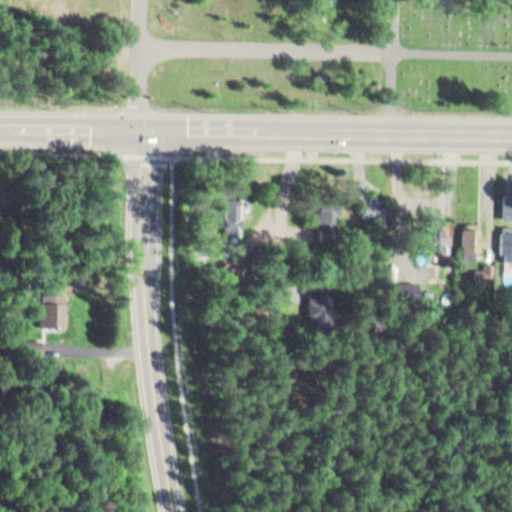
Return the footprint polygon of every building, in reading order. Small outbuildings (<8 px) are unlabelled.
[(355,177),(354,196),(362,197),(361,211),(386,212),(387,195),(375,194),(375,188),(363,188),(363,177),(355,177)] [(511,213),(511,187),(503,187),(502,213),(511,213)] [(338,190),(339,229),(318,229),(317,191),(338,190)] [(224,192),(224,230),(242,230),(242,192),(224,192)] [(364,217),(377,217),(377,227),(390,227),(390,199),(366,199),(366,197),(364,197),(364,217)] [(461,217),(462,248),(478,248),(478,239),(486,239),(486,228),(479,228),(479,217),(461,217)] [(441,218),(441,227),(450,227),(450,236),(442,236),(442,245),(419,245),(419,218),(441,218)] [(511,230),(501,230),(501,255),(511,255),(511,230)] [(390,260),(389,288),(418,290),(419,275),(402,274),(402,261),(390,260)] [(494,279),(494,265),(483,265),(483,279),(494,279)] [(307,275),(307,309),(333,309),(332,275),(307,275)] [(39,287),(39,320),(65,320),(65,287),(39,287)] [(40,333),(40,348),(23,348),(22,333),(40,333)]
